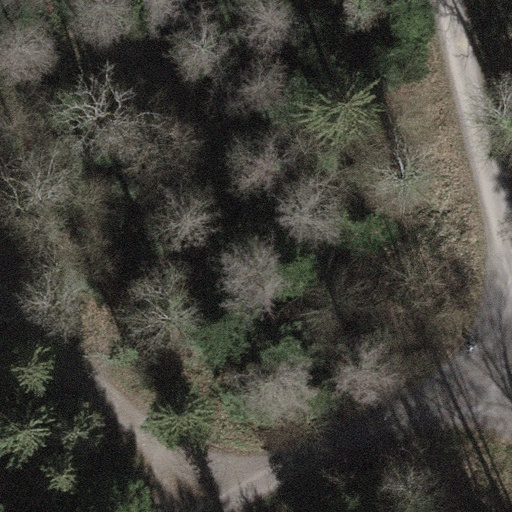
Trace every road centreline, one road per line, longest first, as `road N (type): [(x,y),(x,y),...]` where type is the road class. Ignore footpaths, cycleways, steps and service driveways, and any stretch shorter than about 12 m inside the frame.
road 1 (track): [(511,379),(218,504)]
road 2 (track): [(218,504),(0,284)]
road 3 (track): [(454,0),(511,244)]
